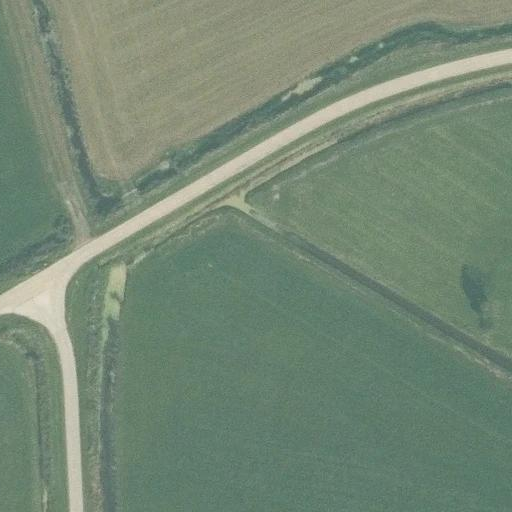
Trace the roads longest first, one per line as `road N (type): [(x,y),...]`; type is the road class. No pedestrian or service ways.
road 1 (tertiary): [(511,56),(406,82),(308,123),(35,283)]
road 2 (track): [(94,249),(57,163),(12,0)]
road 3 (unclassified): [(35,283),(66,351),(76,511)]
